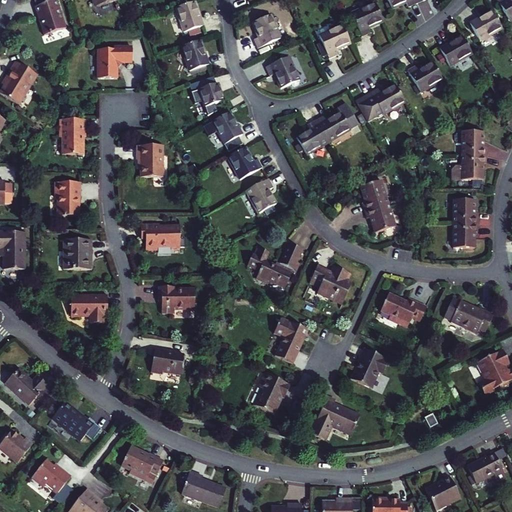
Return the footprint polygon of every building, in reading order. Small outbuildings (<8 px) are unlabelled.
[(40,23),(44,36),(66,29),(56,0),(35,8),(38,16),(40,16),(42,22),(40,23)] [(417,3),(415,0),(387,0),(392,9),(406,2),(408,7),(417,3)] [(511,0),(496,0),(509,21),(511,19),(511,0)] [(194,2),(175,9),(183,33),(202,27),(194,2)] [(383,22),(375,3),(351,13),(362,37),(370,33),(368,28),(383,22)] [(502,29),(492,11),(469,24),(480,41),(502,29)] [(253,40),(257,49),(280,39),(270,15),(252,24),(258,38),(253,40)] [(350,44),(342,25),(319,35),(329,59),(338,55),(336,50),(350,44)] [(472,53),(462,36),(439,49),(449,66),(472,53)] [(200,41),(181,47),(189,71),(208,65),(200,41)] [(98,51),(97,79),(116,79),(116,69),(122,63),(131,63),(132,48),(115,48),(115,51),(98,51)] [(275,75),(281,89),(291,84),(292,86),(294,86),(298,84),(299,82),(298,81),(299,81),(289,57),(266,68),(270,77),(275,75)] [(0,91),(0,94),(18,105),(37,76),(15,62),(9,71),(12,73),(0,91)] [(442,80),(432,62),(418,70),(416,66),(407,71),(420,93),(442,80)] [(213,77),(198,82),(201,89),(199,90),(205,107),(224,101),(218,83),(216,84),(213,77)] [(378,89),(355,102),(367,123),(405,102),(395,85),(381,93),(378,89)] [(229,112),(212,122),(224,145),(242,135),(229,112)] [(316,121),(328,142),(354,127),(349,119),(347,120),(345,121),(344,119),(340,113),(326,121),(324,116),(316,121)] [(62,156),(85,156),(84,147),(83,147),(83,137),(86,137),(85,120),(60,121),(60,138),(62,138),(62,156)] [(303,150),(306,155),(328,142),(316,121),(307,125),(310,130),(296,138),(299,143),(294,146),(298,153),(303,150)] [(461,156),(485,156),(485,149),(483,149),(483,132),(461,132),(461,133),(457,133),(454,135),(454,141),(457,143),(461,143),(461,156)] [(141,161),(141,179),(162,179),(163,148),(137,148),(136,161),(141,161)] [(245,148),(227,157),(240,180),(261,168),(256,159),(252,161),(245,148)] [(485,156),(461,156),(462,181),(483,181),(483,165),(485,165),(485,156)] [(268,179),(246,192),(258,214),(276,205),(268,190),(273,188),(268,179)] [(365,212),(388,204),(380,181),(360,187),(365,203),(363,204),(365,212)] [(57,199),(57,217),(81,217),(81,206),(78,206),(78,199),(81,199),(81,184),(55,183),(55,199),(57,199)] [(453,224),(477,224),(477,216),(474,216),(474,200),(453,200),(453,224)] [(388,204),(365,212),(368,219),(369,218),(374,234),(395,227),(388,204)] [(453,224),(453,248),(474,248),(474,232),(477,232),(477,224),(453,224)] [(145,251),(157,251),(157,247),(170,246),(171,249),(180,249),(179,227),(159,227),(159,225),(140,225),(141,240),(145,240),(145,251)] [(0,249),(5,249),(5,258),(5,270),(25,270),(24,234),(0,233),(0,249)] [(64,270),(89,270),(89,254),(90,254),(90,241),(65,241),(65,252),(64,252),(64,270)] [(259,271),(255,279),(267,284),(268,282),(272,284),(272,283),(284,289),(293,270),(296,272),(300,264),(297,262),(303,251),(290,244),(280,264),(278,267),(274,265),(265,261),(269,253),(260,249),(256,257),(253,255),(248,265),(259,271)] [(319,288),(316,294),(341,305),(350,284),(347,283),(350,276),(333,268),(329,275),(316,269),(309,284),(319,288)] [(162,302),(161,315),(174,315),(174,311),(194,312),(194,289),(176,289),(176,288),(158,288),(158,302),(162,302)] [(380,312),(389,316),(387,320),(406,328),(410,318),(420,322),(426,307),(407,298),(405,304),(398,301),(399,298),(388,293),(380,312)] [(70,317),(89,317),(89,323),(104,323),(104,317),(107,317),(107,296),(87,296),(87,298),(82,298),(82,296),(70,296),(70,317)] [(451,323),(477,334),(479,329),(485,332),(493,314),(480,309),(460,301),(460,302),(452,299),(444,318),(451,321),(451,323)] [(282,339),(274,356),(293,364),(307,330),(290,323),(289,324),(280,320),(273,335),(282,339)] [(351,380),(372,389),(379,373),(383,375),(388,362),(386,361),(386,359),(364,349),(358,363),(359,363),(351,380)] [(154,350),(150,373),(161,375),(162,373),(181,376),(184,358),(184,356),(175,354),(175,353),(154,350)] [(477,383),(484,396),(494,391),(493,390),(499,386),(500,388),(508,383),(508,382),(511,379),(511,376),(508,368),(504,370),(502,366),(507,363),(500,350),(474,363),(480,374),(483,372),(486,379),(483,380),(477,383)] [(6,384),(29,405),(48,386),(38,376),(33,381),(20,369),(6,384)] [(274,378),(266,375),(265,374),(258,387),(261,389),(253,405),(273,415),(279,404),(278,404),(281,398),(284,399),(290,386),(274,378)] [(311,431),(321,435),(326,425),(350,436),(359,416),(333,404),(334,401),(327,397),(317,417),(311,431)] [(65,403),(53,418),(80,441),(95,423),(89,418),(87,421),(65,403)] [(424,418),(429,428),(437,424),(432,414),(424,418)] [(11,432),(0,445),(0,449),(18,463),(33,444),(25,439),(23,442),(11,432)] [(130,447),(121,467),(130,472),(129,473),(145,481),(153,484),(157,476),(163,462),(149,455),(148,456),(130,447)] [(476,484),(494,475),(498,482),(506,478),(493,453),(485,457),(466,467),(476,484)] [(32,478),(44,488),(47,484),(54,490),(54,491),(58,494),(71,477),(55,465),(54,467),(46,460),(32,478)] [(190,472),(182,494),(219,508),(226,489),(202,480),(203,477),(190,472)] [(424,489),(434,509),(444,504),(446,507),(461,499),(449,476),(441,479),(443,482),(436,485),(435,484),(424,489)] [(68,511),(106,511),(108,510),(96,500),(97,499),(86,490),(68,511)] [(322,496),(321,511),(351,511),(352,499),(343,499),(343,502),(338,502),(334,502),(334,496),(322,496)] [(371,511),(406,511),(407,503),(399,503),(399,498),(382,498),(382,499),(372,499),(371,511)]
